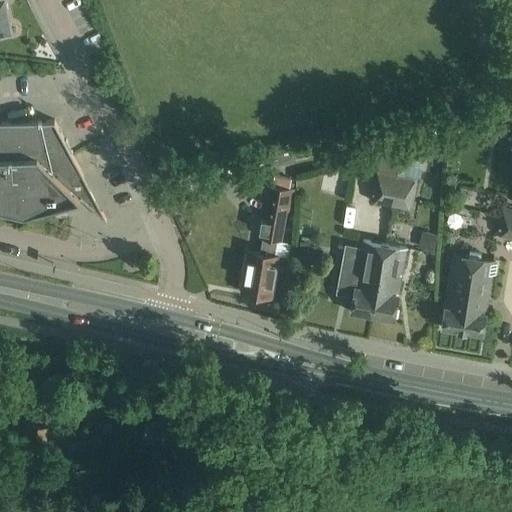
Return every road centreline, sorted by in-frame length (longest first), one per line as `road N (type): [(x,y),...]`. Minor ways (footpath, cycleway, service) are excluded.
road 1 (primary): [(511,405),(353,377),(164,330)]
road 2 (residential): [(168,236),(47,0)]
road 3 (residential): [(0,237),(88,254),(168,236)]
road 4 (primary): [(164,330),(0,292)]
road 5 (track): [(340,511),(318,468),(296,388)]
